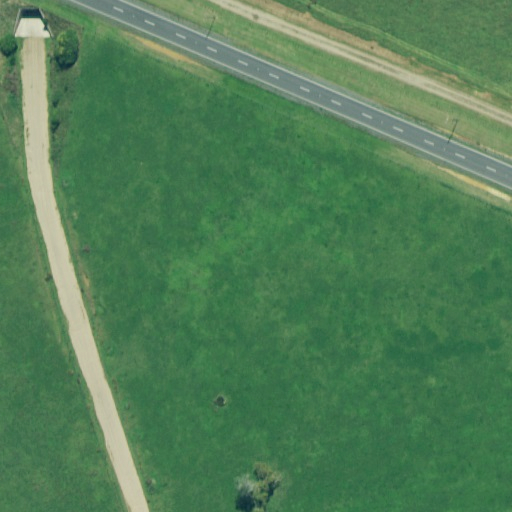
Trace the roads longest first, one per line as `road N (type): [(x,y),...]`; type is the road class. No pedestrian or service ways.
road 1 (track): [(138,511),(55,252),(34,106),(30,0)]
road 2 (unclassified): [(511,181),(89,0)]
